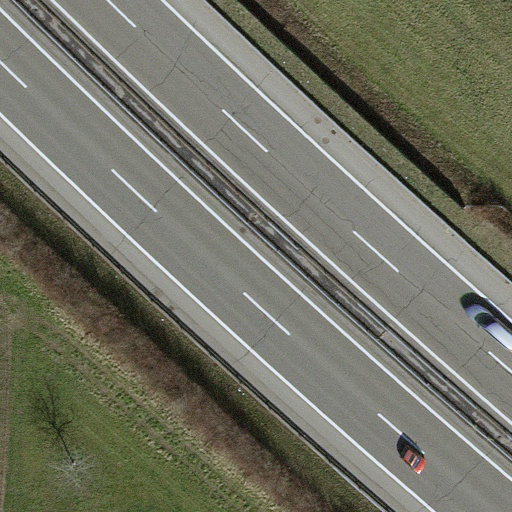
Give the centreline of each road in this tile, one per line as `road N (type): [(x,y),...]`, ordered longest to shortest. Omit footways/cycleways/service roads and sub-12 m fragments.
road 1 (motorway): [(0,62),(489,511)]
road 2 (motorway): [(511,367),(113,0)]
